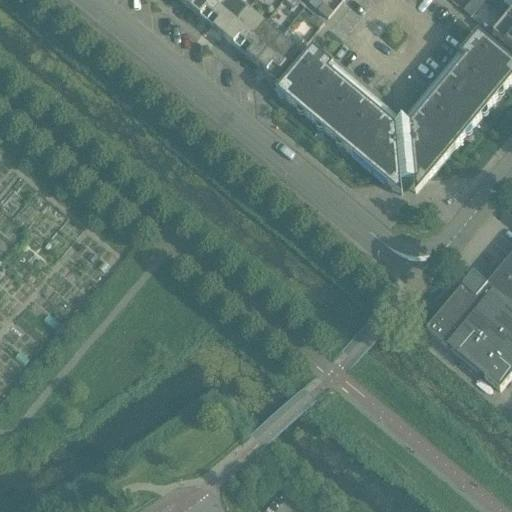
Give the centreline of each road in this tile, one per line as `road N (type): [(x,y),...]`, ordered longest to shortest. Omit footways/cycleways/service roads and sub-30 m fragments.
road 1 (tertiary): [(418,263),(393,255),(88,0)]
road 2 (residential): [(388,1),(427,32),(397,70),(358,39)]
road 3 (tertiary): [(418,263),(441,253),(511,166)]
